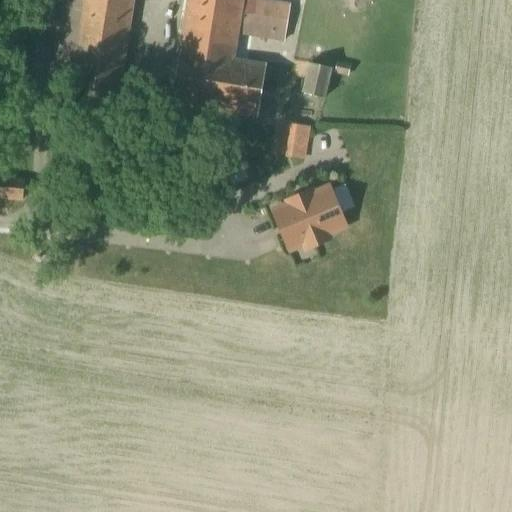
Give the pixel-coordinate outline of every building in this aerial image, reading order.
[(130,0),(66,0),(53,87),(116,97),(130,0)] [(226,111),(234,62),(238,34),(284,41),(290,6),(253,0),(189,0),(173,102),(226,111)] [(360,14),(305,0),(304,0),(294,41),(305,44),(299,66),(307,68),(300,98),(326,105),(338,54),(349,57),(360,14)] [(234,62),(226,111),(272,118),(280,69),(234,62)] [(309,133),(288,130),(283,161),(304,164),(309,133)] [(0,200),(24,200),(23,181),(0,181),(0,200)] [(287,202),(289,206),(273,213),(289,250),(304,244),(306,250),(329,240),(326,235),(345,227),(328,189),(311,196),(310,193),(287,202)]
